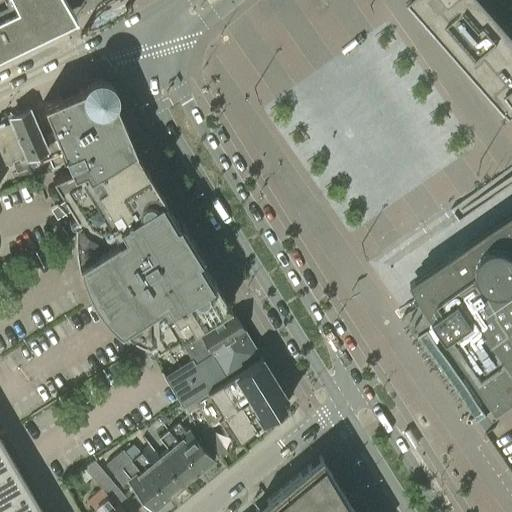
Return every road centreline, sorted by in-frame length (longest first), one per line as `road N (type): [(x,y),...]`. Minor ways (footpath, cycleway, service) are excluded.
road 1 (secondary): [(117,33),(208,196),(343,405)]
road 2 (secondary): [(364,390),(160,50)]
road 3 (unclassified): [(207,511),(343,405)]
road 4 (secondary): [(441,511),(364,390)]
road 5 (tertiary): [(117,33),(0,89)]
road 6 (secondary): [(343,405),(410,511)]
road 7 (unclassified): [(0,406),(63,511)]
